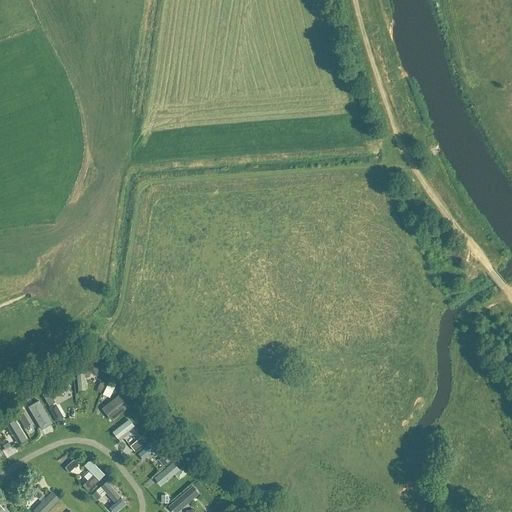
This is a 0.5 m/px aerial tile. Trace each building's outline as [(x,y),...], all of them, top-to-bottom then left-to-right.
[(83,369),(84,377),(87,377),(89,376),(91,372),(96,374),(101,364),(91,359),(86,369),(83,369)] [(67,388),(64,382),(42,395),(49,406),(55,402),(52,397),(67,388)] [(109,382),(102,395),(110,399),(116,385),(109,382)] [(102,408),(111,419),(127,406),(118,395),(102,408)] [(28,406),(41,429),(53,423),(39,399),(28,406)] [(56,405),(48,409),(56,422),(64,418),(56,405)] [(23,414),(18,417),(25,429),(30,426),(23,414)] [(129,417),(113,431),(119,438),(135,424),(129,417)] [(16,418),(8,423),(19,442),(28,437),(16,418)] [(138,452),(143,459),(159,444),(153,438),(138,452)] [(141,439),(131,447),(134,452),(144,443),(141,439)] [(7,440),(1,443),(5,450),(10,447),(7,440)] [(160,456),(166,463),(172,459),(166,452),(160,456)] [(105,474),(90,460),(84,465),(93,474),(82,485),(88,491),(105,474)] [(174,460),(155,477),(163,485),(181,468),(174,460)] [(121,499),(107,482),(96,492),(101,498),(106,494),(115,505),(121,499)] [(192,483),(170,504),(177,511),(199,492),(192,483)] [(34,511),(48,511),(59,501),(52,493),(34,511)]
